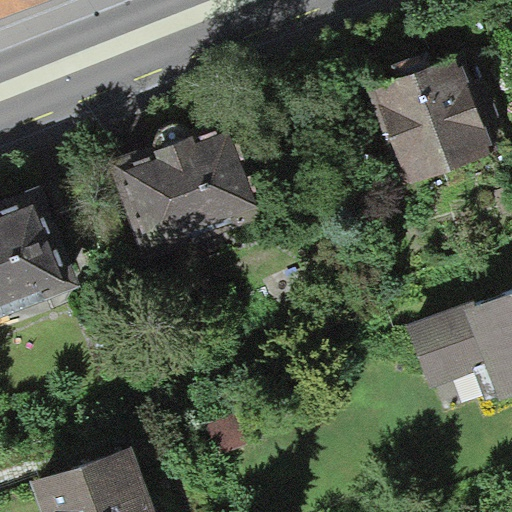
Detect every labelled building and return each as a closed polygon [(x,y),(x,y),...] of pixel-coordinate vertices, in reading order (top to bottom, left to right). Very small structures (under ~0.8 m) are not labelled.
[(0,0),(0,12),(35,0),(0,0)] [(452,61),(360,91),(394,192),(486,162),(452,61)] [(102,172),(142,269),(266,218),(227,121),(102,172)] [(0,199),(0,328),(72,302),(31,188),(0,199)] [(511,292),(400,333),(423,395),(471,378),(483,412),(511,401),(511,292)] [(147,511),(130,455),(25,489),(32,511),(147,511)]
